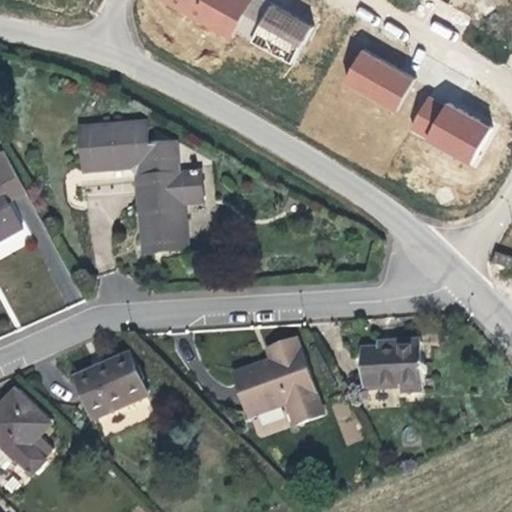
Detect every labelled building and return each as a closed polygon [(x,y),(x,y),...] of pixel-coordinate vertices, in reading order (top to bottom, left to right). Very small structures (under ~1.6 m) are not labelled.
[(162,0),(288,69),(311,27),(261,0),(162,0)] [(395,112),(414,77),(360,48),(341,83),(395,112)] [(407,129),(470,165),(491,128),(429,93),(407,129)] [(149,119),(86,121),(87,161),(134,160),(141,171),(141,172),(139,172),(142,244),(153,243),(181,242),(180,196),(199,195),(199,169),(178,170),(176,140),(149,140),(149,119)] [(0,159),(0,185),(10,205),(30,194),(7,155),(0,159)] [(0,245),(25,232),(10,205),(0,185),(0,245)] [(290,406),(296,425),(325,416),(299,341),(270,352),(273,362),(236,375),(252,419),(290,406)] [(378,351),(362,352),(364,390),(402,388),(401,384),(424,383),(422,344),(389,345),(389,351),(378,351)] [(107,367),(78,379),(96,420),(149,398),(131,357),(107,367)] [(424,383),(401,384),(402,388),(402,393),(425,392),(424,383)] [(53,428),(18,394),(0,412),(0,442),(21,462),(35,476),(48,464),(46,462),(55,453),(41,439),(53,428)] [(21,462),(0,442),(0,464),(10,474),(21,462)]
